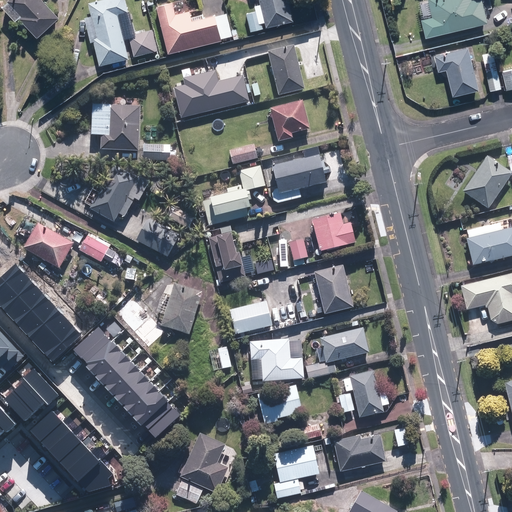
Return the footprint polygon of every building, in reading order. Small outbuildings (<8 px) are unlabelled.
[(62,16),(47,0),(13,0),(27,14),(25,16),(42,34),(62,16)] [(126,0),(101,0),(91,2),(100,37),(96,38),(103,64),(130,58),(119,12),(129,10),(126,0)] [(131,3),(131,5),(132,6),(133,7),(134,8),(136,9),(137,9),(139,9),(140,9),(142,9),(143,8),(144,7),(145,6),(146,5),(147,4),(147,2),(147,1),(147,0),(130,0),(130,2),(131,3)] [(295,19),(290,0),(262,0),(269,26),(295,19)] [(422,19),(427,36),(487,21),(481,0),(474,2),(473,0),(429,0),(434,16),(422,19)] [(160,5),(171,52),(223,40),(217,14),(194,20),(191,10),(177,13),(175,2),(160,5)] [(132,34),(136,55),(158,50),(154,29),(132,34)] [(306,88),(295,45),(270,51),(281,94),(306,88)] [(478,89),(467,48),(435,56),(439,71),(446,69),(453,96),(478,89)] [(502,87),(494,51),(483,53),(491,89),(502,87)] [(174,87),(182,117),(249,101),(242,75),(218,81),(215,70),(183,77),(185,85),(174,87)] [(511,70),(503,73),(507,89),(511,88),(511,70)] [(304,100),(272,108),(281,140),(294,136),(293,132),(311,127),(304,100)] [(140,149),(142,106),(96,104),(95,133),(104,133),(103,148),(140,149)] [(171,145),(145,144),(144,159),(171,160),(171,145)] [(230,150),(234,164),(258,158),(254,144),(230,150)] [(275,165),(281,192),(328,182),(321,154),(275,165)] [(511,172),(489,156),(465,190),(489,207),(511,173),(511,172)] [(116,166),(92,207),(115,220),(139,179),(116,166)] [(204,200),(211,225),(250,216),(248,207),(253,206),(249,189),(266,185),(261,166),(240,171),(244,189),(213,196),(214,198),(204,200)] [(175,204),(166,219),(187,231),(196,217),(175,204)] [(342,212),(315,219),(322,250),(357,241),(352,222),(345,224),(342,212)] [(34,222),(25,217),(17,232),(26,237),(34,222)] [(150,219),(139,239),(169,256),(180,235),(150,219)] [(40,222),(26,247),(61,267),(75,242),(40,222)] [(216,237),(211,238),(222,281),(246,274),(244,265),(245,265),(242,251),(239,252),(234,232),(232,232),(230,226),(214,230),(216,237)] [(511,227),(468,239),(475,264),(511,254),(511,227)] [(89,234),(80,249),(102,263),(111,247),(89,234)] [(304,237),(289,241),(296,261),(310,257),(304,237)] [(191,260),(187,268),(206,277),(210,269),(191,260)] [(0,301),(27,276),(15,264),(0,278),(0,301)] [(343,265),(317,272),(327,313),(353,306),(343,265)] [(511,273),(462,286),(468,308),(489,303),(493,319),(499,323),(511,319),(511,273)] [(40,290),(27,276),(0,301),(0,305),(11,317),(40,290)] [(191,333),(204,291),(176,283),(164,325),(191,333)] [(54,305),(40,290),(11,317),(25,332),(54,305)] [(133,296),(117,311),(150,346),(166,332),(133,296)] [(295,300),(286,302),(291,321),(300,318),(295,300)] [(233,310),(238,332),(273,324),(268,302),(233,310)] [(282,302),(273,304),(278,325),(287,322),(282,302)] [(68,320),(54,305),(25,332),(39,347),(68,320)] [(82,334),(68,320),(39,347),(53,361),(82,334)] [(322,338),(328,361),(371,351),(365,327),(322,338)] [(86,363),(111,341),(98,328),(73,350),(75,352),(74,353),(76,356),(78,355),(81,358),(82,357),(86,362),(85,362),(86,363)] [(0,371),(3,375),(23,356),(18,351),(0,331),(0,371)] [(263,357),(264,380),(305,378),(304,357),(292,358),(290,338),(252,341),(253,358),(263,357)] [(122,352),(111,341),(86,363),(88,365),(85,367),(94,376),(96,374),(97,375),(122,352)] [(229,344),(211,347),(214,370),(233,367),(229,344)] [(131,362),(122,352),(97,375),(95,377),(103,386),(105,383),(107,385),(131,362)] [(305,366),(308,378),(328,373),(325,361),(305,366)] [(140,371),(131,362),(107,385),(105,387),(113,396),(115,394),(116,395),(140,371)] [(59,395),(33,368),(23,378),(25,380),(45,402),(48,405),(59,395)] [(375,370),(352,375),(362,416),(385,410),(375,370)] [(150,381),(140,371),(116,395),(114,397),(122,406),(124,404),(125,405),(150,381)] [(45,402),(25,380),(21,383),(15,388),(35,410),(45,402)] [(159,391),(150,381),(125,405),(124,407),(132,416),(134,414),(135,415),(159,391)] [(297,384),(260,393),(267,422),(278,419),(278,417),(303,411),(297,384)] [(35,410),(15,388),(4,399),(24,421),(35,410)] [(168,401),(159,391),(135,415),(133,417),(141,426),(143,424),(144,425),(167,403),(168,401)] [(173,409),(167,403),(144,425),(149,430),(148,431),(155,438),(180,415),(174,408),(173,409)] [(107,404),(91,417),(106,434),(122,420),(107,404)] [(0,432),(3,430),(5,432),(14,424),(0,408),(0,432)] [(62,422),(52,411),(30,431),(40,442),(62,422)] [(72,432),(62,422),(40,442),(50,452),(58,444),(72,432)] [(297,428),(299,440),(321,436),(319,424),(297,428)] [(406,426),(395,429),(400,446),(411,443),(406,426)] [(81,442),(72,432),(58,444),(50,452),(60,462),(67,455),(81,442)] [(226,444),(200,433),(180,477),(217,494),(229,467),(218,462),(226,444)] [(336,441),(342,470),(387,461),(381,434),(362,438),(361,436),(336,441)] [(91,452),(81,442),(67,455),(60,462),(69,472),(80,462),(91,452)] [(276,454),(282,481),(321,473),(315,446),(276,454)] [(31,477),(25,480),(40,506),(70,489),(46,449),(23,463),(31,477)] [(94,455),(91,452),(80,462),(69,472),(78,482),(78,481),(99,461),(94,455)] [(100,460),(99,461),(78,481),(88,492),(111,486),(108,478),(113,474),(100,460)] [(260,478),(250,480),(253,492),(263,489),(260,478)] [(277,483),(280,497),(302,492),(299,479),(277,483)] [(397,511),(398,511),(363,491),(350,511),(397,511)]
